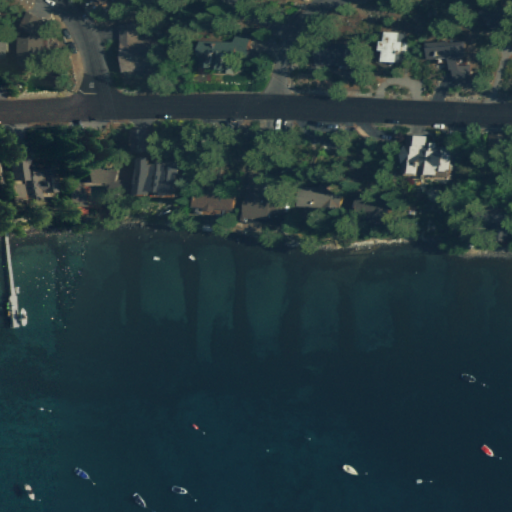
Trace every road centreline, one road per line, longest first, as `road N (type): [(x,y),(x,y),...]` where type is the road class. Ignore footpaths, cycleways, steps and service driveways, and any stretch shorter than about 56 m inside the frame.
road 1 (residential): [(0,113),(266,106),(511,114)]
road 2 (residential): [(336,0),(304,21),(266,106)]
